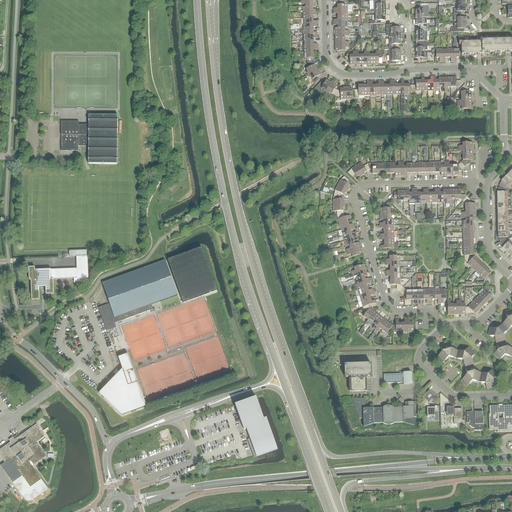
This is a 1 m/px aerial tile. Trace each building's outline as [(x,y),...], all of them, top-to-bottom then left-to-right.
[(385,4),(380,4),(380,1),(373,1),(373,10),(385,9),(385,4)] [(428,6),(426,6),(420,6),(420,9),(415,10),(415,15),(424,15),(424,12),(428,12),(428,6)] [(467,8),(466,6),(457,6),(457,9),(453,9),(454,15),(461,15),(461,12),(466,12),(466,8),(467,8)] [(376,15),(374,15),(374,21),(374,24),(381,24),(381,23),(381,21),(386,21),(385,15),(376,15)] [(457,21),(457,23),(467,23),(467,21),(466,21),(466,18),(461,18),(461,15),(454,15),(454,21),(457,21)] [(420,28),(429,28),(429,25),(427,25),(427,20),(424,20),(415,20),(415,25),(420,25),(420,28)] [(458,32),(462,32),(461,29),(466,29),(466,25),(467,25),(467,23),(457,23),(457,26),(454,26),(454,28),(454,32),(458,32)] [(395,28),(395,25),(388,25),(388,31),(390,31),(390,33),(400,33),(400,28),(395,28)] [(429,28),(420,28),(420,31),(415,31),(415,36),(427,36),(427,31),(429,31),(429,28)] [(421,44),(427,44),(427,36),(415,36),(416,42),(421,41),(421,44)] [(400,39),(388,39),(389,47),(396,47),(395,44),(400,44),(400,39)] [(460,41),(459,41),(459,45),(461,45),(461,55),(464,54),(467,54),(469,54),(475,54),(477,54),(480,54),(482,54),(482,53),(485,53),(487,52),(490,52),(495,52),(497,52),(500,52),(505,52),(508,52),(510,52),(511,51),(511,39),(481,40),(481,42),(479,42),(477,42),(460,42),(460,41)] [(430,44),(427,44),(421,44),(421,47),(416,48),(416,53),(425,53),(425,50),(427,50),(427,47),(430,46),(430,44)] [(389,47),(389,56),(401,56),(401,50),(396,50),(396,47),(389,47)] [(307,63),(313,62),(313,59),(314,58),(314,53),(303,53),(304,59),(307,59),(307,63)] [(416,53),(416,58),(421,58),(421,61),(428,61),(427,53),(425,53),(416,53)] [(389,56),(389,65),(396,64),(396,61),(401,61),(401,56),(389,56)] [(318,69),(313,62),(307,63),(309,67),(306,70),(307,72),(306,73),(308,75),(318,69)] [(314,84),(319,79),(317,77),(321,74),(318,69),(308,75),(309,78),(310,77),(314,84)] [(463,84),(460,81),(456,81),(456,77),(450,77),(450,87),(456,87),(458,89),(463,84)] [(326,80),(324,83),(321,82),(317,86),(324,90),(323,91),(326,92),(331,82),(326,80)] [(416,81),(416,85),(413,85),(413,91),(422,91),(422,81),(421,81),(416,81)] [(337,90),(335,89),(337,85),(331,82),(326,92),(328,94),(329,93),(336,96),(337,90)] [(410,85),(404,85),(404,95),(410,95),(410,91),(413,91),(413,85),(410,85)] [(471,92),(467,92),(467,87),(464,85),(459,90),(461,92),(461,98),(471,98),(471,92)] [(358,86),(358,90),(355,90),(355,96),(364,96),(364,86),(358,86)] [(340,90),(337,90),(336,96),(340,96),(340,100),(346,99),(346,88),(343,88),(343,89),(340,89),(340,90)] [(355,96),(355,90),(352,90),(352,89),(349,89),(349,88),(346,88),(346,99),(352,99),(352,96),(355,96)] [(89,125),(80,125),(61,125),(61,135),(63,135),(63,139),(61,139),(61,140),(61,151),(78,151),(78,146),(88,146),(88,164),(117,164),(117,116),(89,115),(89,125)] [(469,164),(468,160),(473,160),(473,154),(462,155),(463,160),(460,163),(465,167),(467,165),(469,164)] [(364,173),(368,171),(369,170),(367,164),(363,167),(361,163),(356,166),(362,176),(365,174),(364,173)] [(452,175),(458,175),(458,171),(462,171),(462,169),(465,167),(460,163),(458,165),(452,165),(452,175)] [(367,164),(369,170),(372,170),(372,174),(378,174),(378,164),(367,164)] [(352,177),(353,176),(354,174),(356,178),(359,176),(360,177),(362,176),(356,166),(351,169),(348,173),(352,177)] [(346,183),(348,181),(344,177),(341,180),(338,185),(348,191),(349,188),(348,188),(350,185),(346,183)] [(502,181),(500,183),(499,186),(505,188),(506,187),(507,186),(508,188),(511,184),(511,183),(505,177),(501,181),(502,181)] [(340,193),(344,195),(345,193),(347,193),(348,191),(338,185),(335,191),(334,195),(340,196),(340,193)] [(505,189),(499,187),(497,190),(497,192),(497,198),(507,198),(507,192),(505,192),(505,190),(505,189)] [(460,189),(454,189),(455,200),(461,199),(463,202),(467,197),(465,195),(460,195),(460,189)] [(393,197),(391,199),(395,203),(397,201),(403,201),(403,191),(397,191),(397,193),(394,193),(394,197),(393,197)] [(333,200),(333,206),(344,205),(344,203),(343,203),(343,199),(339,200),(340,196),(334,195),(333,200)] [(467,197),(463,202),(465,204),(465,210),(476,210),(475,204),(469,204),(469,200),(467,197)] [(386,204),(386,205),(386,208),(380,209),(380,215),(390,214),(390,208),(392,206),(388,202),(386,204)] [(336,211),(336,215),(343,214),(343,208),(344,208),(344,205),(333,206),(333,211),(336,211)] [(350,216),(348,216),(344,217),(343,214),(336,215),(339,225),(348,222),(347,220),(351,218),(350,216)] [(341,230),(342,236),(351,233),(350,230),(354,229),(353,227),(341,230)] [(499,238),(499,240),(500,243),(506,240),(506,239),(506,237),(508,237),(508,232),(498,232),(498,238),(499,238)] [(346,247),(349,246),(354,244),(353,241),(357,240),(356,238),(344,241),(346,247)] [(506,240),(500,243),(501,246),(503,247),(502,248),(506,252),(511,245),(511,242),(509,240),(509,239),(506,240)] [(346,250),(346,252),(360,248),(359,243),(354,244),(349,246),(349,249),(346,250)] [(201,248),(167,260),(180,294),(183,302),(183,303),(203,295),(217,291),(201,248)] [(351,254),(352,257),(362,254),(360,248),(346,252),(347,255),(351,254)] [(473,250),(463,250),(463,256),(464,256),(464,260),(470,258),(470,256),(473,255),(473,250)] [(77,278),(74,279),(74,283),(82,283),(82,279),(88,278),(87,256),(76,257),(77,278)] [(470,258),(464,260),(468,263),(467,264),(471,268),(478,261),(474,257),(472,259),(470,258)] [(102,284),(107,298),(109,304),(102,307),(98,308),(105,327),(117,322),(125,320),(153,309),(151,304),(177,295),(165,261),(102,284)] [(478,261),(471,268),(475,272),(482,265),(478,261)] [(351,272),(352,274),(366,270),(364,265),(354,267),(355,271),(351,272)] [(482,265),(475,272),(480,276),(487,269),(482,265)] [(29,281),(31,280),(32,301),(35,300),(36,300),(39,300),(39,289),(39,287),(46,287),(46,289),(46,295),(49,294),(50,294),(54,294),(53,284),(53,280),(53,279),(51,279),(51,269),(35,270),(35,267),(29,268),(29,281)] [(490,283),(490,280),(487,277),(491,273),(487,269),(480,276),(484,280),(484,283),(490,283)] [(357,276),(357,278),(357,279),(364,277),(367,276),(366,270),(352,274),(353,277),(357,276)] [(354,279),(356,285),(370,281),(369,279),(369,278),(365,279),(364,277),(357,279),(357,278),(354,279)] [(396,285),(396,288),(396,289),(399,292),(403,288),(400,285),(400,279),(390,279),(390,285),(396,285)] [(356,285),(358,290),(367,288),(367,285),(371,284),(370,281),(356,285)] [(487,293),(489,291),(490,290),(490,287),(484,287),(484,290),(480,295),(487,302),(491,297),(487,293)] [(358,290),(359,296),(373,292),(372,289),(368,290),(367,288),(358,290)] [(402,294),(404,294),(406,294),(406,300),(412,300),(412,290),(406,290),(403,288),(399,292),(402,294)] [(359,296),(361,301),(371,298),(370,296),(374,295),(373,292),(359,296)] [(480,295),(476,299),(483,306),(487,302),(480,295)] [(361,301),(362,307),(368,305),(376,303),(375,300),(372,301),(371,298),(361,301)] [(476,299),(472,303),(479,310),(483,306),(476,299)] [(468,307),(465,307),(465,313),(474,313),(475,314),(479,310),(472,303),(468,307)] [(369,308),(369,306),(368,305),(362,307),(363,308),(363,309),(363,310),(366,312),(363,316),(368,320),(374,312),(369,308)] [(507,319),(502,324),(508,330),(511,325),(511,309),(505,312),(505,313),(506,314),(507,318),(507,319)] [(368,320),(365,323),(363,326),(366,328),(369,324),(371,325),(372,323),(373,323),(379,315),(374,312),(368,320)] [(379,315),(373,323),(375,325),(373,328),(375,330),(383,318),(379,315)] [(379,328),(382,330),(388,322),(383,318),(375,330),(377,332),(379,328)] [(393,325),(388,322),(382,330),(387,334),(390,329),(393,331),(396,331),(396,325),(393,325)] [(490,328),(488,336),(490,336),(494,337),(496,343),(505,341),(504,334),(508,330),(502,324),(497,329),(496,329),(492,328),(491,328),(490,328)] [(495,353),(493,355),(499,360),(500,360),(501,359),(504,355),(505,355),(510,356),(511,356),(511,348),(507,347),(506,343),(505,341),(496,343),(496,344),(498,350),(495,353)] [(439,354),(436,358),(442,364),(443,363),(444,362),(445,360),(448,358),(448,357),(449,357),(450,357),(453,358),(454,358),(456,358),(458,350),(455,350),(451,349),(450,345),(449,342),(440,345),(441,347),(441,348),(442,351),(442,352),(439,354)] [(458,350),(456,358),(456,359),(458,359),(461,360),(462,360),(463,361),(464,365),(464,366),(465,367),(473,365),(472,364),(472,363),(472,362),(471,359),(471,358),(474,356),(474,355),(475,354),(472,350),(471,350),(469,347),(468,347),(467,349),(464,352),(460,351),(458,350)] [(117,369),(113,373),(116,375),(98,394),(121,416),(147,407),(128,354),(118,357),(122,369),(119,372),(117,369)] [(350,364),(344,364),(345,377),(349,377),(349,379),(349,392),(351,392),(351,393),(352,393),(352,392),(365,392),(365,393),(365,392),(367,391),(367,384),(367,379),(367,377),(371,377),(371,363),(364,364),(364,362),(364,364),(351,364),(351,363),(350,363),(350,364)] [(461,380),(460,381),(466,387),(470,383),(472,380),(476,381),(478,382),(479,382),(481,373),(478,372),(475,371),(474,371),(473,367),(474,367),(473,367),(473,366),(473,365),(465,367),(465,368),(465,369),(465,370),(466,370),(467,373),(466,375),(464,378),(463,379),(461,380)] [(481,373),(479,382),(481,383),(485,383),(486,387),(486,388),(487,390),(495,387),(494,385),(493,381),(493,380),(496,377),(497,376),(498,375),(492,369),(490,371),(487,374),(483,373),(481,373)] [(399,385),(412,384),(411,372),(398,373),(404,373),(404,374),(384,374),(384,384),(404,383),(404,384),(399,384),(399,385)] [(436,396),(429,389),(430,390),(423,397),(423,398),(425,399),(423,401),(421,403),(427,408),(427,417),(435,417),(435,410),(437,410),(437,406),(434,406),(434,407),(430,407),(430,406),(428,404),(435,396),(436,396)] [(277,450),(266,419),(264,419),(256,398),(235,405),(242,425),(244,430),(246,429),(257,457),(277,450)] [(393,424),(394,423),(403,422),(403,423),(414,426),(414,417),(416,417),(416,402),(405,402),(405,407),(403,407),(393,407),(392,406),(391,406),(390,406),(389,406),(388,406),(387,406),(386,406),(385,406),(384,406),(384,407),(383,407),(383,408),(366,408),(365,398),(352,399),(359,419),(363,419),(363,427),(364,427),(374,424),(374,423),(383,423),(385,424),(386,425),(388,425),(389,425),(390,425),(391,424),(393,424)] [(498,407),(498,406),(489,406),(489,414),(488,414),(489,430),(497,430),(497,432),(511,431),(511,405),(502,406),(502,407),(498,407)] [(454,424),(462,424),(462,426),(464,426),(464,420),(462,420),(461,409),(454,409),(454,407),(446,407),(447,415),(454,415),(454,424)] [(475,431),(483,430),(483,412),(467,412),(467,423),(470,423),(470,426),(472,428),(475,428),(475,431)] [(26,433),(15,441),(8,446),(7,445),(6,445),(6,446),(0,450),(0,456),(5,463),(0,466),(24,499),(26,501),(29,501),(32,500),(48,489),(41,479),(40,480),(28,462),(30,460),(33,465),(34,465),(33,464),(45,456),(37,445),(38,444),(37,444),(32,447),(31,445),(44,436),(45,436),(41,430),(40,431),(39,430),(40,429),(37,424),(36,425),(37,425),(26,433)] [(168,429),(125,444),(129,455),(172,439),(168,429)]
